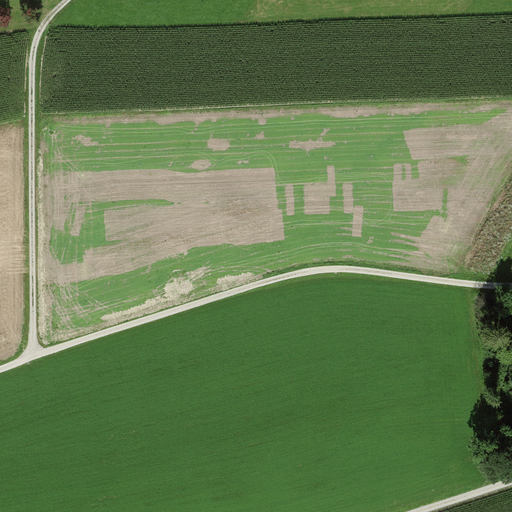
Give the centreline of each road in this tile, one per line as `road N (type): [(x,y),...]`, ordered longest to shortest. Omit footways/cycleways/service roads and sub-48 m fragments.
road 1 (track): [(35,357),(313,269),(511,286)]
road 2 (track): [(67,0),(35,37),(35,357),(0,370)]
